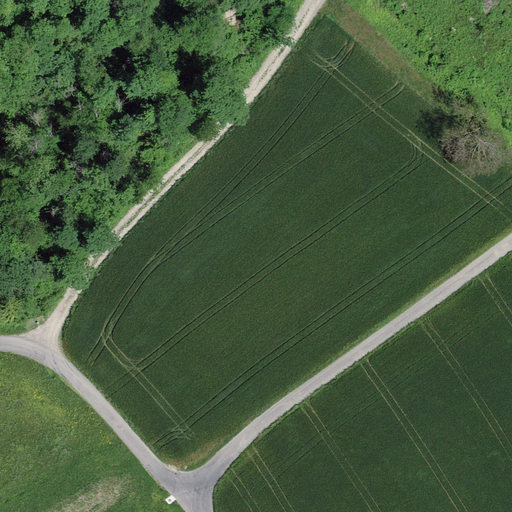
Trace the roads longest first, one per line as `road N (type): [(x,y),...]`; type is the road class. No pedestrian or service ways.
road 1 (track): [(43,352),(88,275),(250,106),(321,0)]
road 2 (unclassified): [(511,239),(273,412),(187,498)]
road 3 (unclassified): [(187,498),(77,374),(43,352),(0,342)]
